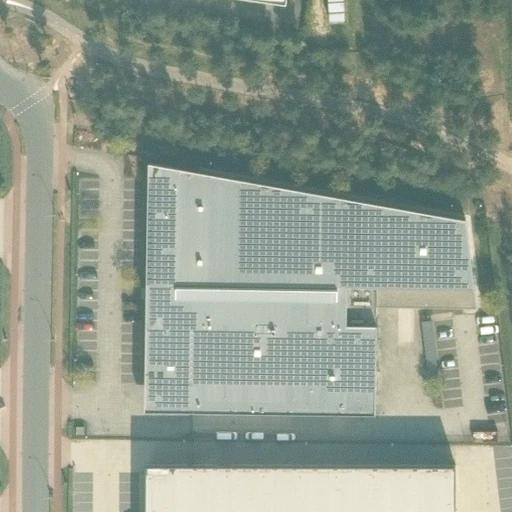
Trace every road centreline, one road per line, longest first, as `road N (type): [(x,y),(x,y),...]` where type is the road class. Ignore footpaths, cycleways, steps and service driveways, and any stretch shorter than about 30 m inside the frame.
road 1 (unknown): [(57,410),(450,425),(457,409),(448,318)]
road 2 (unclassified): [(0,84),(34,119),(37,151),(38,511)]
